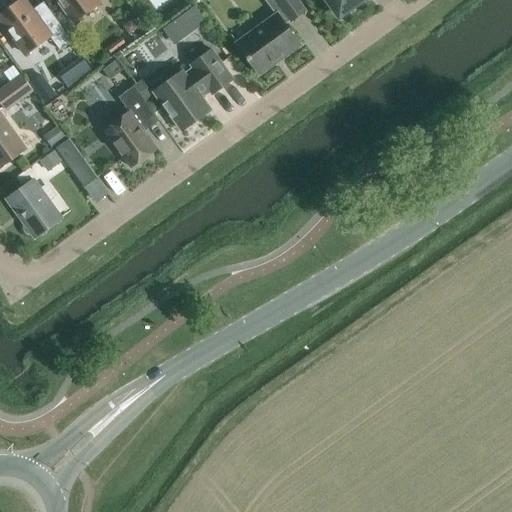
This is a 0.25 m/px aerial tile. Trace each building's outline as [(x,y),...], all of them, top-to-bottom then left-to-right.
[(40,19),(26,0),(19,0),(0,14),(0,18),(10,32),(26,53),(50,35),(61,49),(72,40),(51,11),(40,19)] [(57,0),(73,21),(100,1),(99,0),(57,0)] [(291,20),(305,10),(297,0),(264,0),(274,15),(237,42),(259,73),(276,62),(274,60),(281,55),(282,57),(300,44),(285,23),(290,19),(291,20)] [(328,0),(339,15),(360,0),(328,0)] [(195,6),(165,28),(175,42),(205,20),(195,6)] [(138,28),(131,18),(124,23),(124,28),(129,35),(138,28)] [(233,78),(221,62),(212,49),(191,64),(193,67),(185,73),(183,70),(154,91),(182,130),(211,109),(201,95),(209,90),(212,93),(233,78)] [(85,74),(101,64),(95,54),(79,64),(85,74)] [(122,69),(115,60),(103,69),(110,78),(122,69)] [(0,100),(8,111),(35,91),(22,74),(0,89),(0,100)] [(131,166),(157,148),(141,125),(155,114),(134,84),(118,96),(129,111),(104,129),(131,166)] [(0,167),(16,156),(26,149),(0,112),(0,167)] [(50,146),(64,136),(57,126),(43,136),(50,146)] [(84,186),(97,176),(69,137),(56,147),(84,186)] [(39,160),(47,171),(60,161),(53,150),(39,160)] [(100,176),(111,195),(136,179),(125,161),(100,176)] [(34,179),(7,198),(24,222),(23,226),(25,230),(29,234),(33,234),(35,236),(61,217),(34,179)]
